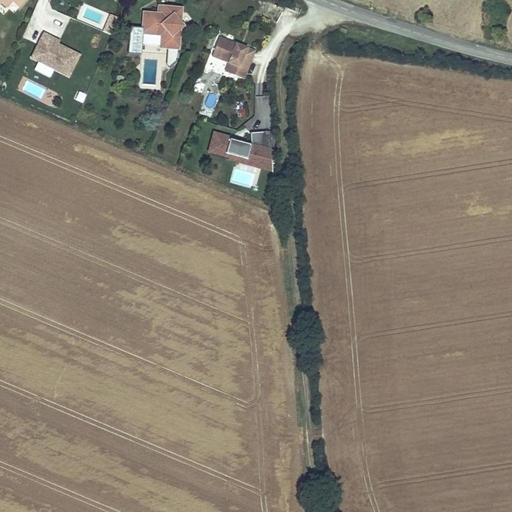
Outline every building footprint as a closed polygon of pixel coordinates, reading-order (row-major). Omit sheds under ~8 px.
[(1,0),(5,3),(11,8),(16,2),(23,8),(30,0),(1,0)] [(159,15),(145,14),(144,29),(131,28),(129,50),(142,51),(144,34),(162,35),(162,47),(169,48),(180,49),(181,28),(185,26),(182,22),(182,10),(177,9),(177,13),(167,12),(167,16),(159,15)] [(112,35),(118,18),(110,15),(103,31),(112,35)] [(43,32),(30,58),(69,77),(80,55),(58,44),(59,41),(43,32)] [(240,45),(222,37),(214,55),(231,63),(227,73),(244,80),(256,52),(246,47),(244,51),(239,49),(240,45)] [(179,60),(180,49),(169,48),(167,65),(170,67),(179,60)] [(73,100),(82,103),(86,94),(77,91),(73,100)] [(214,132),(209,152),(226,157),(226,159),(272,171),(272,150),(231,139),(232,137),(214,132)]
